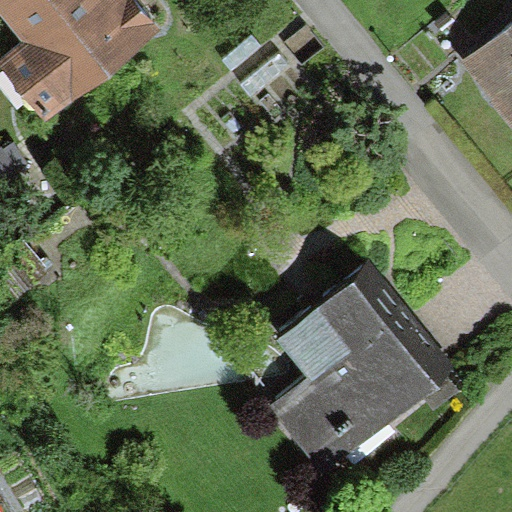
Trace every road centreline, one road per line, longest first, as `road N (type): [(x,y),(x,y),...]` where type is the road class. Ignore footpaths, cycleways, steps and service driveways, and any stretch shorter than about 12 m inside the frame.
road 1 (residential): [(319,0),(511,239)]
road 2 (track): [(511,391),(409,511)]
